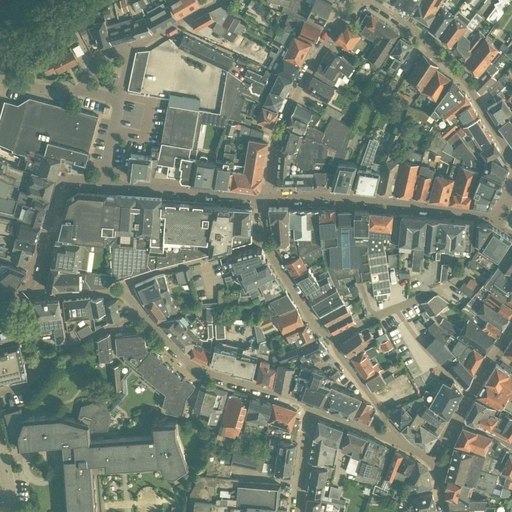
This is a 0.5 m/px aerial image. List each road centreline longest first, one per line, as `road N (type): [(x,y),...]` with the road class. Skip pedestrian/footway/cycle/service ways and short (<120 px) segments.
road 1 (residential): [(263,198),(497,214),(511,178)]
road 2 (residential): [(511,155),(466,85),(419,36),(376,3),(345,6)]
road 3 (residential): [(345,6),(282,119),(263,198)]
road 4 (residential): [(140,310),(199,373),(311,408)]
road 5 (residential): [(0,393),(22,387),(37,365),(140,310)]
road 6 (residential): [(102,183),(263,198)]
road 7 (residential): [(22,293),(61,190),(72,181),(102,183)]
road 8 (residential): [(263,242),(129,280),(122,291)]
road 9 (residential): [(332,339),(401,443)]
road 10 (residential): [(332,339),(440,285)]
